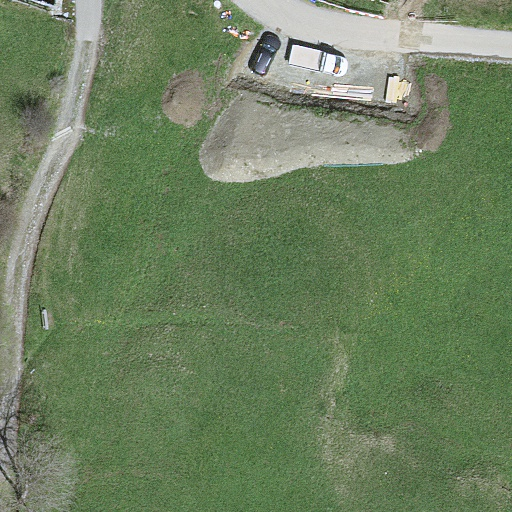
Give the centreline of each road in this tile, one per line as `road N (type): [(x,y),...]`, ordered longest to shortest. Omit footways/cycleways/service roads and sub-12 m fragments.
road 1 (track): [(0,441),(11,292),(89,35),(83,0)]
road 2 (residential): [(282,0),(428,37),(511,43)]
